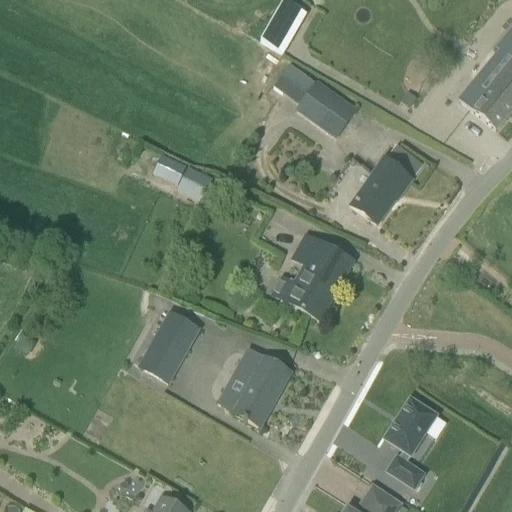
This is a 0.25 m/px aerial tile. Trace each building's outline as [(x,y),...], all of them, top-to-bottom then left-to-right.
[(323,7),(320,0),(311,0),(314,10),(323,7)] [(303,16),(284,5),(283,4),(282,7),(267,33),(260,46),(269,51),(283,59),(306,18),(303,16)] [(495,134),(511,113),(511,32),(496,52),(511,65),(487,96),(474,85),(458,103),(495,134)] [(283,98),(299,75),(289,68),(272,91),(283,98)] [(315,85),(315,86),(298,109),(295,114),(334,142),(355,113),(315,85)] [(407,95),(399,105),(408,113),(416,103),(407,95)] [(177,189),(185,171),(161,160),(153,178),(177,189)] [(385,163),(382,161),(347,209),(377,231),(396,205),(397,206),(413,184),(385,163)] [(187,172),(179,190),(177,195),(199,206),(210,183),(187,172)] [(304,269),(294,287),(280,279),(270,298),(319,325),(352,266),(304,239),(291,262),(304,269)] [(21,338),(14,351),(27,359),(35,347),(21,338)] [(138,371),(169,388),(187,355),(156,338),(138,371)] [(290,376),(262,361),(247,352),(215,408),(259,432),(290,376)] [(440,423),(412,404),(386,445),(406,458),(393,478),(420,495),(429,482),(410,470),(440,423)] [(372,491),(358,511),(396,511),(398,509),(372,491)] [(180,511),(161,501),(154,511),(180,511)]
